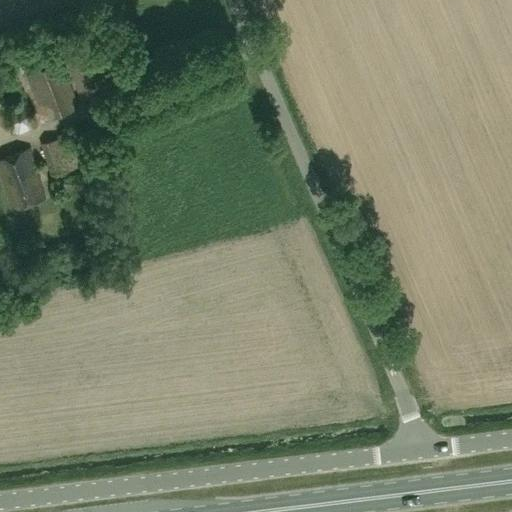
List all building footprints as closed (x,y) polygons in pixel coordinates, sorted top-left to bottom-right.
[(87,29),(60,39),(62,43),(88,34),(87,29)] [(92,37),(63,47),(84,105),(116,94),(92,37)] [(53,41),(31,49),(33,56),(55,47),(53,41)] [(61,60),(27,74),(22,75),(33,105),(38,104),(45,122),(80,108),(61,60)] [(33,127),(36,111),(22,100),(8,105),(5,123),(18,133),(33,127)] [(71,136),(57,140),(42,144),(51,175),(80,167),(71,136)] [(0,159),(0,171),(14,211),(46,199),(28,149),(0,159)] [(14,283),(31,278),(30,270),(12,275),(14,283)]
